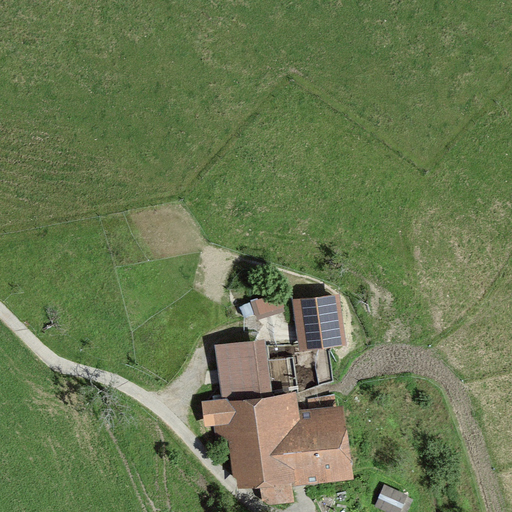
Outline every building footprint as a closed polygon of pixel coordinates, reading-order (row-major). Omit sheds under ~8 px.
[(283,293),(256,298),(259,315),(286,311),(283,293)] [(330,296),(286,303),(293,353),(337,346),(330,296)] [(67,323),(52,328),(60,352),(75,347),(67,323)] [(218,435),(231,434),(236,481),(258,478),(261,499),(267,503),(291,500),(288,475),(339,469),(330,399),(305,402),(307,413),(293,415),(291,399),(215,408),(218,435)] [(394,511),(395,511),(404,495),(386,487),(378,505),(394,511)]
